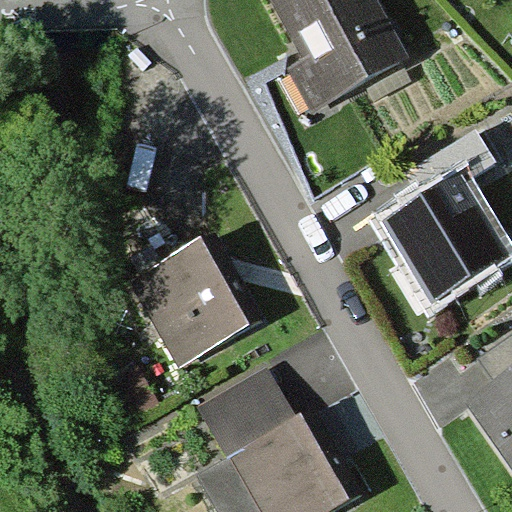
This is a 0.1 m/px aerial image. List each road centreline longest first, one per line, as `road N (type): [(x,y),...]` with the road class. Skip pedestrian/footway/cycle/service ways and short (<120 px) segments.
road 1 (residential): [(167,0),(461,511)]
road 2 (residential): [(0,12),(144,0)]
